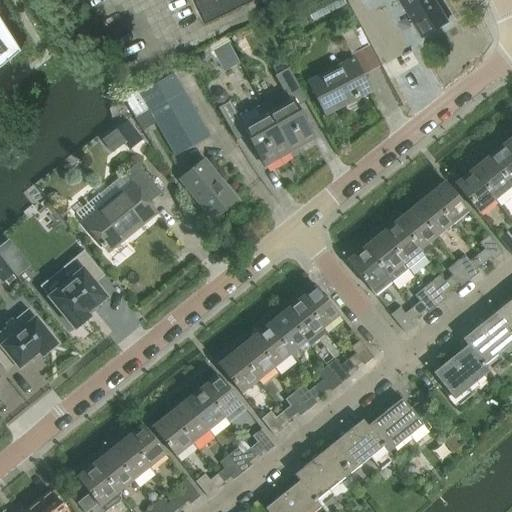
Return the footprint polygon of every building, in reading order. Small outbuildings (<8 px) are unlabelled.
[(190,0),(201,25),(253,0),(190,0)] [(446,22),(438,10),(432,0),(397,0),(420,38),(446,22)] [(0,22),(0,66),(19,51),(0,22)] [(338,29),(351,54),(362,49),(349,24),(338,29)] [(228,39),(209,50),(223,73),(242,62),(228,39)] [(371,93),(353,59),(308,83),(326,117),(371,93)] [(270,100),(262,104),(290,153),(314,139),(297,107),(308,101),(289,68),(276,76),(290,102),(276,110),(270,100)] [(175,157),(211,137),(174,74),(140,93),(175,157)] [(265,167),(290,153),(262,104),(238,118),(230,103),(218,109),(236,141),(247,135),(265,167)] [(102,138),(117,155),(141,133),(127,117),(102,138)] [(511,187),(511,186),(511,155),(504,145),(487,158),(511,187)] [(487,158),(471,172),(495,200),(511,187),(487,158)] [(204,161),(180,180),(213,221),(237,202),(204,161)] [(76,214),(108,253),(157,214),(149,204),(161,194),(137,164),(124,175),(132,185),(106,205),(99,196),(76,214)] [(478,214),(495,200),(471,172),(455,185),(478,214)] [(445,183),(428,196),(452,225),(469,212),(445,183)] [(436,238),(452,225),(428,196),(412,209),(436,238)] [(420,251),(436,238),(412,209),(396,222),(420,251)] [(408,270),(424,257),(420,251),(396,222),(380,235),(408,270)] [(511,238),(508,233),(499,240),(511,256),(511,238)] [(392,283),(408,270),(380,235),(364,248),(387,278),(392,283)] [(486,250),(477,257),(484,265),(492,259),(494,261),(503,254),(489,238),(481,244),(486,250)] [(347,262),(371,291),(375,297),(392,283),(387,278),(364,248),(347,262)] [(457,264),(471,282),(480,275),(477,271),(484,265),(477,257),(470,263),(465,257),(457,264)] [(445,283),(452,292),(460,285),(462,288),(471,282),(457,264),(448,271),(453,277),(445,283)] [(84,268),(48,298),(75,332),(92,318),(89,314),(108,299),(84,268)] [(424,290),(438,307),(446,300),(445,298),(452,292),(445,283),(437,289),(433,283),(424,290)] [(316,287),(299,300),(323,329),(339,316),(316,287)] [(413,309),(420,317),(427,311),(429,313),(438,307),(424,290),(416,297),(420,303),(416,306),(413,309)] [(299,300),(283,313),(307,342),(323,329),(299,300)] [(511,300),(498,312),(511,330),(511,300)] [(419,318),(420,317),(413,309),(404,315),(399,309),(391,316),(405,333),(413,326),(411,324),(419,318)] [(462,341),(467,347),(488,373),(502,361),(498,355),(511,344),(511,330),(498,312),(462,341)] [(283,313),(267,326),(291,355),(307,342),(283,313)] [(36,318),(0,347),(19,371),(39,355),(42,359),(59,346),(36,318)] [(274,368),(291,355),(267,326),(250,339),(274,368)] [(258,381),(274,368),(250,339),(234,352),(258,381)] [(357,355),(349,361),(355,369),(363,363),(365,365),(374,359),(360,341),(351,348),(357,355)] [(488,373),(467,347),(433,374),(459,407),(474,395),(469,388),(488,373)] [(241,395),(258,381),(234,352),(218,366),(241,395)] [(328,368),(341,385),(350,378),(347,375),(355,369),(349,361),(343,365),(340,366),(336,361),(328,368)] [(316,387),(322,394),(329,389),(332,392),(341,385),(328,368),(318,375),(323,381),(316,387)] [(229,424),(246,411),(218,376),(201,389),(224,418),(229,424)] [(295,394),(309,410),(317,404),(314,401),(322,394),(316,387),(308,393),(303,387),(295,394)] [(209,430),(224,418),(201,389),(186,401),(209,430)] [(284,413),(290,420),(296,415),(299,418),(309,410),(295,394),(286,401),(291,407),(284,413)] [(368,427),(389,453),(409,437),(414,443),(428,431),(402,399),(368,427)] [(192,444),(209,430),(186,401),(169,415),(192,444)] [(280,428),(290,420),(284,413),(275,420),(270,414),(262,420),(275,437),(283,431),(280,428)] [(175,457),(192,444),(169,415),(152,428),(175,457)] [(363,421),(328,448),(349,475),(370,458),(381,470),(394,460),(389,453),(368,427),(363,421)] [(142,426),(126,439),(149,469),(166,455),(142,426)] [(259,444),(250,451),(256,458),(264,452),(266,455),(275,447),(262,431),(254,438),(259,444)] [(126,439),(109,452),(133,482),(149,469),(126,439)] [(294,476),(299,482),(320,509),(334,498),(329,491),(349,475),(328,448),(294,476)] [(230,456),(243,473),(251,467),(249,464),(252,461),(256,458),(250,451),(244,456),(238,450),(230,456)] [(109,452),(93,465),(117,494),(133,482),(109,452)] [(218,476),(224,483),(226,482),(231,478),(234,481),(243,473),(230,456),(220,464),(225,470),(218,476)] [(103,511),(106,511),(121,500),(117,494),(93,465),(76,478),(103,511)] [(224,483),(218,476),(210,482),(205,476),(196,483),(209,500),(219,493),(216,490),(224,483)] [(175,501),(181,508),(189,502),(191,504),(200,497),(187,481),(178,488),(183,494),(175,501)] [(316,511),(320,509),(299,482),(265,510),(266,511),(316,511)] [(65,511),(50,493),(42,500),(27,511),(65,511)] [(154,508),(157,511),(176,511),(181,508),(175,501),(167,506),(163,501),(154,508)]
